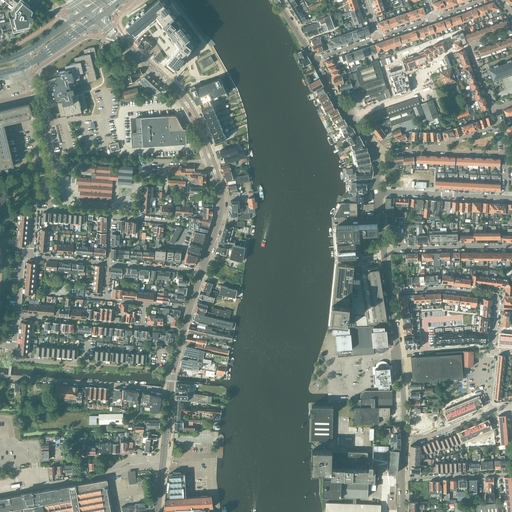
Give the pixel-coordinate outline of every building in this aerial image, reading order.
[(10,22),(12,32),(23,29),(23,27),(28,26),(32,10),(27,7),(29,5),(22,0),(18,0),(12,8),(10,10),(11,10),(11,9),(15,12),(14,17),(9,18),(9,17),(10,22)] [(154,0),(136,15),(124,24),(131,33),(136,40),(157,22),(178,49),(165,63),(175,72),(196,46),(164,6),(159,0),(154,0)] [(431,0),(432,3),(435,11),(436,12),(441,10),(440,9),(438,1),(437,0),(431,0)] [(442,0),(441,0),(438,1),(440,9),(446,8),(442,0)] [(287,5),(290,10),(298,5),(295,1),(287,5)] [(496,10),(499,9),(494,3),(493,2),(488,4),(491,12),(492,17),(498,15),(496,10)] [(357,4),(345,8),(347,12),(359,8),(357,4)] [(485,14),(491,12),(488,4),(486,5),(485,5),(483,5),(483,6),(485,14)] [(294,16),(301,12),(298,5),(290,10),(294,16)] [(480,16),(485,14),(483,6),(482,6),(481,6),(480,6),(479,7),(477,8),(480,16)] [(389,7),(377,11),(379,15),(388,12),(391,11),(389,7)] [(417,7),(418,9),(420,17),(422,16),(422,17),(425,16),(426,15),(423,7),(419,8),(419,7),(417,7)] [(472,10),(471,10),(474,18),(479,16),(476,8),(474,9),(473,9),(472,9),(472,10)] [(350,12),(352,18),(361,15),(359,9),(350,12)] [(415,19),(412,10),(412,9),(410,9),(410,11),(407,12),(410,20),(415,19)] [(418,9),(412,10),(415,19),(420,17),(418,9)] [(468,11),(465,12),(468,20),(474,18),(471,10),(470,10),(468,11)] [(294,16),(297,20),(304,16),(301,12),(294,16)] [(318,20),(321,27),(323,32),(335,28),(332,20),(342,17),(341,15),(340,12),(335,13),(330,15),(325,17),(318,19),(318,20)] [(406,13),(401,15),(404,23),(406,22),(407,22),(408,22),(408,21),(409,21),(406,13)] [(304,16),(297,20),(299,25),(304,22),(305,21),(306,22),(310,20),(307,14),(304,16)] [(460,14),(455,16),(458,24),(463,22),(460,14)] [(354,25),(359,23),(361,22),(364,21),(361,15),(352,18),(354,25)] [(401,15),(395,17),(398,25),(399,25),(401,24),(404,23),(401,15)] [(455,16),(450,18),(453,26),(458,24),(455,16)] [(395,17),(389,19),(392,27),(398,25),(395,17)] [(453,26),(450,18),(447,19),(445,19),(445,20),(444,20),(447,28),(453,26)] [(389,19),(384,21),(386,29),(387,28),(388,29),(389,28),(390,28),(392,27),(389,19)] [(444,20),(438,22),(441,30),(447,28),(444,20)] [(386,29),(384,21),(378,23),(381,31),(386,29)] [(321,27),(319,22),(301,28),(301,29),(303,32),(303,33),(307,31),(321,27)] [(360,29),(357,30),(360,38),(361,38),(362,38),(363,37),(366,36),(363,28),(361,22),(359,23),(360,29)] [(441,30),(438,22),(433,24),(436,32),(441,30)] [(432,24),(427,26),(431,35),(432,35),(432,33),(435,32),(432,24)] [(363,28),(366,36),(368,35),(369,35),(370,35),(370,34),(371,34),(369,26),(363,28)] [(422,28),(425,36),(428,35),(428,36),(431,35),(427,26),(422,28)] [(321,27),(307,31),(309,37),(323,32),(321,27)] [(420,38),(425,36),(422,28),(420,29),(419,29),(418,29),(417,30),(420,38)] [(360,38),(357,30),(351,32),(354,40),(360,38)] [(410,32),(413,40),(414,41),(415,41),(415,39),(419,38),(416,30),(415,30),(414,30),(413,31),(410,32)] [(351,32),(345,34),(348,42),(353,40),(351,32)] [(405,34),(407,42),(413,40),(410,32),(408,33),(407,33),(406,33),(405,34)] [(453,35),(452,36),(454,42),(453,42),(456,49),(463,47),(462,44),(467,42),(463,32),(456,34),(453,35)] [(321,40),(327,37),(326,34),(311,39),(312,42),(312,43),(312,44),(313,45),(321,43),(321,40)] [(327,42),(328,43),(329,48),(332,48),(334,48),(334,47),(336,46),(334,38),(330,39),(328,34),(326,34),(327,37),(328,38),(328,41),(330,40),(331,41),(327,42)] [(345,34),(339,36),(342,44),(348,42),(345,34)] [(399,36),(402,44),(407,42),(405,34),(402,35),(401,35),(400,35),(399,36)] [(339,36),(334,38),(336,46),(339,45),(340,45),(341,45),(341,44),(342,44),(339,36)] [(394,38),(393,38),(396,46),(402,44),(399,36),(396,37),(394,37),(394,38)] [(151,46),(151,45),(148,42),(143,38),(141,41),(140,40),(139,42),(140,43),(138,46),(141,49),(144,53),(148,48),(150,50),(152,47),(151,46)] [(389,39),(386,40),(389,48),(396,46),(393,38),(391,39),(390,39),(389,39)] [(383,41),(381,42),(383,50),(389,48),(386,40),(386,41),(385,40),(384,41),(383,41)] [(444,41),(439,43),(442,52),(447,51),(444,41)] [(383,50),(381,42),(378,43),(377,43),(376,43),(376,44),(375,44),(378,52),(383,50)] [(322,51),(326,50),(323,43),(314,46),(315,50),(316,50),(317,53),(321,52),(322,51)] [(439,43),(434,45),(434,46),(437,54),(442,52),(439,43)] [(370,46),(368,47),(371,55),(376,53),(373,45),(372,45),(370,46)] [(434,46),(429,48),(429,50),(432,58),(438,56),(437,54),(434,46)] [(47,80),(47,81),(48,85),(50,96),(52,102),(57,101),(57,103),(59,102),(59,106),(58,106),(61,117),(66,115),(87,110),(84,94),(73,96),(72,93),(75,93),(74,88),(71,88),(71,86),(97,80),(93,63),(92,59),(96,58),(97,58),(94,47),(83,50),(85,55),(74,57),(75,63),(65,65),(66,70),(56,73),(57,78),(47,80)] [(368,47),(362,49),(365,57),(371,55),(368,47)] [(109,57),(112,61),(123,52),(119,49),(109,57)] [(362,49),(356,51),(359,59),(365,57),(362,49)] [(298,53),(301,58),(299,59),(301,64),(302,63),(304,67),(311,63),(304,50),(298,53)] [(429,50),(424,52),(424,53),(427,61),(433,59),(432,58),(429,50)] [(160,51),(154,58),(158,62),(164,57),(160,51)] [(356,51),(351,53),(354,61),(359,59),(356,51)] [(354,61),(351,53),(348,54),(348,53),(346,54),(345,55),(348,63),(354,61)] [(424,53),(419,55),(423,65),(428,63),(427,61),(424,53)] [(120,62),(122,63),(128,57),(125,54),(117,63),(118,64),(120,62)] [(419,55),(414,57),(417,66),(423,65),(419,55)] [(208,58),(201,62),(204,68),(211,64),(212,64),(214,62),(211,56),(208,58)] [(128,57),(122,63),(124,65),(122,67),(125,69),(126,67),(125,66),(131,60),(128,57)] [(414,57),(408,59),(412,68),(417,66),(414,57)] [(341,62),(340,59),(334,61),(333,58),(325,61),(325,62),(325,63),(326,64),(326,65),(327,65),(327,66),(341,62)] [(408,59),(403,61),(406,71),(412,68),(408,59)] [(511,61),(511,59),(507,61),(508,63),(498,66),(497,64),(493,66),(494,68),(490,70),(494,81),(511,74),(511,61)] [(352,73),(357,87),(358,91),(362,90),(365,100),(377,97),(381,94),(384,92),(384,90),(387,89),(383,77),(377,60),(368,65),(362,66),(356,68),(356,69),(357,71),(357,72),(352,73)] [(112,61),(107,65),(108,66),(112,69),(116,64),(112,61)] [(218,66),(207,71),(210,76),(221,71),(218,66)] [(456,82),(452,68),(440,73),(445,86),(456,82)] [(134,77),(143,75),(140,69),(126,73),(129,83),(135,81),(134,77)] [(402,70),(389,75),(394,89),(393,89),(396,95),(399,94),(407,91),(405,86),(407,85),(404,78),(405,77),(403,71),(403,72),(402,70)] [(316,71),(313,72),(317,79),(309,83),(309,84),(313,91),(324,86),(320,78),(316,71)] [(354,88),(357,87),(352,73),(348,75),(350,81),(344,83),(342,77),(344,76),(344,75),(334,78),(333,80),(335,85),(336,86),(337,85),(337,86),(339,91),(341,91),(352,87),(353,88),(354,87),(354,88)] [(143,80),(140,82),(144,86),(147,83),(152,78),(148,75),(141,79),(143,80)] [(147,83),(144,86),(148,89),(150,87),(155,82),(152,78),(147,83)] [(220,78),(191,90),(197,104),(200,102),(202,107),(211,103),(209,98),(226,92),(220,78)] [(150,87),(148,89),(152,92),(154,90),(159,85),(155,82),(150,87)] [(154,90),(152,92),(154,94),(157,93),(164,89),(159,85),(154,90)] [(140,98),(139,95),(137,88),(125,91),(124,87),(119,89),(122,100),(135,96),(136,99),(140,98)] [(316,90),(320,97),(326,94),(322,87),(316,90)] [(352,87),(341,91),(342,96),(350,93),(351,94),(358,92),(358,91),(357,87),(354,88),(354,87),(353,88),(352,87)] [(382,94),(377,99),(379,101),(390,97),(387,89),(384,90),(385,92),(381,94),(382,94)] [(480,92),(473,95),(474,98),(472,99),(473,101),(482,98),(481,95),(482,94),(481,93),(480,93),(480,92)] [(318,98),(320,101),(321,102),(329,98),(328,97),(326,93),(326,94),(320,97),(318,98)] [(418,97),(386,108),(389,115),(412,108),(419,126),(427,123),(420,105),(418,97)] [(477,100),(479,106),(486,103),(486,101),(486,100),(485,99),(484,98),(477,100)] [(323,105),(325,109),(333,105),(331,100),(322,105),(323,105)] [(428,121),(429,126),(439,123),(437,117),(439,117),(432,100),(421,104),(427,121),(428,121)] [(202,107),(201,107),(203,113),(214,108),(212,103),(211,103),(202,107)] [(486,103),(479,106),(481,111),(488,108),(488,107),(488,105),(487,105),(486,103)] [(0,165),(1,168),(2,168),(13,166),(14,165),(4,124),(31,117),(31,112),(31,111),(32,111),(29,104),(0,110),(0,165)] [(329,113),(331,117),(332,117),(336,114),(339,113),(340,112),(337,108),(335,109),(333,105),(325,109),(324,109),(327,114),(329,113)] [(214,108),(203,113),(205,117),(206,117),(216,113),(214,108)] [(384,120),(388,127),(400,122),(404,132),(418,127),(411,108),(389,116),(390,119),(384,120)] [(468,110),(459,113),(456,115),(458,119),(469,114),(468,110)] [(483,114),(484,118),(485,118),(487,126),(490,125),(490,126),(492,125),(493,124),(491,117),(487,118),(487,115),(488,115),(487,112),(483,114)] [(216,113),(206,117),(208,122),(218,118),(216,113)] [(331,117),(333,121),(333,122),(342,117),(341,117),(339,113),(336,114),(332,117),(331,117)] [(131,132),(136,131),(137,132),(131,133),(132,147),(132,148),(158,146),(172,145),(176,145),(187,144),(186,129),(183,129),(177,117),(176,116),(174,116),(136,118),(136,119),(130,119),(131,132)] [(218,118),(208,122),(210,128),(220,123),(218,118)] [(336,123),(338,127),(339,128),(347,123),(344,119),(336,123)] [(478,121),(472,123),(475,131),(481,129),(478,121)] [(374,132),(380,127),(385,124),(384,122),(382,124),(381,124),(379,125),(378,124),(376,124),(371,128),(372,128),(372,129),(372,130),(373,130),(374,132)] [(220,123),(210,128),(212,132),(222,128),(220,123)] [(472,123),(467,125),(469,132),(475,131),(472,123)] [(344,132),(343,133),(346,137),(355,132),(353,128),(351,128),(350,125),(341,130),(342,130),(343,129),(344,132)] [(469,132),(467,125),(461,127),(463,134),(469,132)] [(376,134),(377,136),(388,128),(387,126),(385,128),(384,128),(382,129),(380,127),(374,132),(375,132),(375,133),(375,134),(376,134)] [(413,130),(412,131),(411,132),(412,132),(411,140),(417,140),(417,137),(420,137),(420,132),(421,132),(421,126),(419,127),(419,128),(418,129),(418,132),(413,132),(413,130)] [(447,130),(449,138),(452,138),(454,138),(454,137),(455,137),(452,128),(451,129),(451,126),(446,127),(447,130)] [(462,135),(459,127),(453,129),(456,137),(462,135)] [(212,132),(214,138),(224,133),(222,128),(212,132)] [(388,128),(377,136),(379,138),(379,139),(380,139),(380,140),(386,135),(385,133),(390,129),(388,128)] [(393,135),(393,136),(394,136),(394,137),(402,134),(400,129),(392,131),(393,134),(393,135)] [(411,132),(412,131),(397,136),(397,137),(398,138),(398,139),(399,141),(407,139),(406,138),(409,137),(409,139),(411,140),(412,132),(411,132)] [(429,133),(421,132),(420,132),(420,137),(423,137),(423,140),(429,141),(429,133)] [(224,133),(214,138),(216,143),(227,138),(224,133)] [(351,145),(362,139),(359,135),(357,136),(356,133),(347,138),(348,138),(349,140),(349,141),(350,143),(350,144),(351,144),(351,145)] [(353,151),(355,150),(365,147),(364,145),(362,139),(351,145),(350,146),(351,145),(354,150),(352,151),(353,151)] [(110,144),(111,152),(120,150),(118,142),(110,144)] [(236,144),(217,151),(220,158),(224,157),(226,163),(245,156),(243,150),(239,152),(236,144)] [(355,150),(353,151),(355,150),(358,166),(356,167),(371,164),(371,163),(370,159),(371,158),(370,154),(369,154),(369,152),(368,152),(367,147),(365,147),(355,150)] [(404,165),(404,164),(403,158),(403,156),(389,158),(386,158),(385,158),(386,159),(386,164),(386,165),(387,167),(398,168),(404,167),(404,166),(404,165)] [(412,168),(413,168),(414,168),(414,163),(413,157),(403,158),(404,164),(411,163),(412,168)] [(68,170),(78,171),(95,172),(96,164),(69,162),(68,170)] [(223,174),(231,171),(232,171),(230,166),(231,165),(231,166),(235,165),(234,162),(228,164),(228,165),(221,167),(222,171),(221,171),(222,174),(223,174)] [(110,173),(110,167),(97,166),(96,173),(92,173),(91,178),(77,177),(76,184),(79,184),(78,191),(80,191),(80,198),(83,198),(82,208),(107,209),(108,209),(107,209),(108,200),(111,200),(112,193),(112,187),(112,186),(113,180),(121,180),(128,181),(129,174),(129,166),(120,165),(119,174),(110,173)] [(198,175),(199,176),(199,175),(201,175),(207,175),(207,171),(201,171),(201,172),(193,171),(181,171),(181,168),(182,166),(179,166),(168,165),(168,173),(185,174),(187,174),(193,174),(198,175)] [(359,167),(357,168),(357,167),(346,168),(347,173),(348,173),(348,179),(372,178),(373,171),(374,165),(368,165),(368,167),(359,167)] [(231,171),(223,174),(223,175),(223,177),(224,177),(225,182),(233,179),(231,171)] [(248,174),(236,176),(237,178),(238,183),(240,183),(249,181),(248,174)] [(194,184),(199,184),(199,176),(198,175),(196,175),(190,175),(189,179),(193,180),(193,183),(194,183),(194,184)] [(399,189),(400,180),(402,181),(402,177),(391,177),(391,180),(389,180),(388,188),(399,189)] [(146,186),(145,186),(145,191),(153,192),(154,187),(155,187),(155,183),(147,182),(146,186)] [(351,189),(349,191),(349,193),(365,193),(367,192),(366,183),(351,184),(351,189)] [(4,190),(0,190),(0,221),(2,222),(12,219),(4,190)] [(358,193),(358,196),(353,196),(353,202),(358,202),(358,203),(368,203),(368,196),(366,196),(365,193),(358,193)] [(231,207),(230,210),(233,210),(233,209),(237,209),(237,210),(240,210),(240,211),(243,211),(243,213),(250,213),(254,213),(255,207),(257,207),(257,202),(255,203),(254,198),(250,198),(248,198),(249,205),(240,205),(240,202),(239,201),(237,201),(236,202),(235,202),(234,201),(231,201),(230,202),(230,206),(231,207)] [(394,198),(386,198),(385,210),(393,210),(394,205),(394,198)] [(438,215),(439,210),(437,209),(436,209),(436,201),(431,200),(430,210),(433,210),(433,215),(435,215),(438,215)] [(446,215),(450,216),(450,201),(445,201),(442,201),(437,201),(437,209),(439,210),(442,210),(447,210),(446,215)] [(357,202),(345,203),(341,203),(336,215),(357,215),(357,203),(357,202)] [(152,207),(144,207),(143,212),(148,212),(147,216),(151,216),(152,207)] [(236,217),(236,218),(236,219),(250,219),(250,213),(243,213),(243,211),(240,211),(240,210),(237,210),(237,209),(233,209),(233,210),(230,210),(230,212),(229,212),(229,213),(228,213),(228,215),(229,216),(229,217),(236,217)] [(194,210),(193,218),(200,218),(201,219),(202,217),(200,216),(200,215),(203,215),(203,218),(212,218),(212,213),(203,212),(200,212),(196,212),(196,211),(195,211),(194,210)] [(20,214),(17,245),(27,246),(30,215),(31,212),(16,211),(16,214),(20,214)] [(79,215),(79,223),(84,224),(84,221),(87,222),(88,215),(79,215)] [(193,218),(190,217),(188,227),(203,231),(208,232),(212,219),(212,218),(208,218),(208,219),(202,217),(201,219),(200,218),(193,218)] [(389,222),(389,225),(396,225),(396,222),(396,221),(398,221),(398,220),(401,220),(401,222),(405,222),(405,218),(401,218),(399,218),(399,217),(395,217),(393,217),(387,217),(387,222),(389,222)] [(154,224),(154,232),(157,232),(163,233),(163,227),(163,224),(154,224)] [(355,238),(357,238),(360,237),(359,233),(378,232),(377,224),(359,225),(336,226),(339,257),(356,256),(355,238)] [(422,243),(422,233),(422,228),(422,224),(408,224),(409,228),(416,227),(416,228),(419,228),(420,233),(420,236),(417,236),(417,243),(422,243)] [(222,235),(220,241),(233,244),(234,240),(232,240),(233,239),(231,239),(234,227),(225,225),(223,231),(222,235)] [(178,227),(177,227),(169,241),(171,242),(174,244),(178,236),(180,232),(183,228),(178,227)] [(207,234),(194,230),(184,257),(184,262),(197,263),(207,234)] [(104,243),(104,248),(106,248),(106,243),(106,238),(97,238),(97,243),(104,243)] [(233,245),(225,243),(225,244),(219,243),(216,251),(221,252),(220,254),(226,255),(228,249),(232,250),(233,245)] [(49,246),(41,245),(40,251),(47,251),(47,253),(51,254),(51,251),(49,251),(49,250),(52,251),(53,247),(49,246)] [(233,245),(232,250),(230,258),(242,261),(245,247),(233,245)] [(76,254),(82,254),(83,246),(80,246),(77,246),(76,249),(75,249),(74,253),(76,253),(76,254)] [(155,260),(165,261),(166,249),(158,249),(157,250),(155,250),(155,260)] [(181,262),(182,251),(176,250),(176,249),(174,249),(174,250),(168,250),(167,261),(181,262)] [(30,294),(32,294),(33,294),(36,263),(44,264),(44,261),(29,260),(29,262),(26,262),(23,293),(28,294),(30,294)] [(331,325),(348,327),(375,327),(384,327),(385,327),(385,326),(380,326),(380,325),(387,324),(379,269),(378,269),(378,267),(365,269),(365,271),(359,272),(358,266),(354,267),(354,264),(338,262),(332,323),(331,325)] [(128,276),(131,276),(132,269),(127,268),(123,268),(123,271),(126,272),(126,276),(128,276)] [(176,285),(188,286),(188,285),(189,285),(190,280),(183,279),(183,274),(178,273),(177,278),(179,279),(178,283),(177,283),(177,284),(176,284),(176,285)] [(214,284),(204,281),(201,290),(211,292),(214,284)] [(237,290),(221,285),(219,294),(236,298),(237,290)] [(178,286),(177,294),(186,295),(188,287),(178,286)] [(222,299),(223,295),(215,293),(215,294),(201,290),(198,297),(204,299),(203,302),(208,303),(208,301),(213,302),(214,298),(222,299)] [(194,312),(194,313),(199,314),(199,313),(204,315),(204,314),(229,320),(231,312),(212,308),(211,312),(206,311),(208,306),(197,302),(197,303),(197,304),(196,305),(196,306),(196,307),(195,309),(195,308),(195,309),(194,312)] [(66,309),(60,308),(59,316),(69,317),(69,309),(66,309)] [(192,319),(204,322),(216,325),(231,329),(233,322),(206,315),(194,313),(194,314),(192,315),(191,318),(192,319)] [(164,314),(163,317),(164,317),(164,318),(168,319),(170,319),(169,322),(172,322),(171,326),(176,327),(179,317),(174,316),(169,315),(166,315),(164,314)] [(21,322),(18,353),(28,354),(31,323),(38,324),(39,321),(24,320),(24,322),(21,322)] [(215,331),(216,331),(222,332),(223,330),(212,328),(208,327),(208,324),(198,322),(197,327),(215,331)] [(68,324),(59,323),(59,326),(62,327),(62,331),(65,331),(65,334),(68,334),(68,333),(68,324)] [(201,334),(208,335),(209,330),(189,325),(189,328),(189,329),(188,332),(188,333),(192,333),(195,332),(201,334)] [(375,327),(348,327),(336,327),(336,328),(333,328),(333,334),(336,333),(336,334),(337,356),(341,355),(341,356),(374,353),(378,350),(380,351),(382,351),(384,349),(385,348),(385,345),(387,345),(388,345),(388,344),(387,338),(387,337),(387,331),(387,330),(386,330),(385,330),(384,328),(384,327),(375,327)] [(125,334),(125,338),(124,344),(128,344),(128,337),(127,337),(128,334),(133,335),(133,330),(125,329),(125,334)] [(152,337),(160,338),(161,339),(162,340),(162,333),(161,333),(161,332),(153,332),(152,337)] [(166,334),(164,343),(172,345),(173,338),(174,338),(174,334),(174,333),(173,333),(167,333),(166,334)] [(194,337),(187,336),(186,340),(196,342),(196,344),(195,348),(228,356),(229,350),(227,350),(227,348),(230,348),(231,345),(217,342),(217,343),(207,340),(207,337),(194,334),(194,337)] [(488,335),(473,334),(474,343),(478,343),(480,344),(481,344),(482,344),(487,344),(488,335)] [(414,335),(404,336),(404,341),(405,344),(406,348),(411,348),(414,348),(420,347),(419,338),(415,339),(414,338),(414,336),(414,335)] [(198,361),(225,365),(227,366),(229,356),(186,347),(183,355),(198,358),(198,361)] [(463,351),(461,351),(461,366),(464,366),(472,366),(473,350),(463,351)] [(464,370),(464,366),(461,366),(461,351),(436,353),(436,355),(411,357),(413,381),(463,378),(462,370),(464,370)] [(496,398),(502,399),(506,355),(499,354),(496,398)] [(214,372),(225,373),(226,367),(225,367),(225,365),(217,364),(188,359),(188,360),(182,359),(182,360),(181,367),(180,367),(198,370),(203,371),(203,369),(205,370),(214,372)] [(378,386),(378,387),(379,387),(389,386),(390,386),(389,385),(389,383),(390,383),(391,383),(391,382),(390,376),(391,376),(390,375),(390,368),(390,367),(389,368),(387,368),(387,366),(385,364),(383,363),(381,363),(379,365),(378,366),(377,369),(376,369),(375,369),(375,370),(375,376),(375,377),(376,383),(376,384),(377,384),(378,384),(378,386)] [(175,392),(176,392),(189,393),(189,388),(191,388),(191,386),(190,386),(190,384),(176,383),(175,392)] [(83,395),(83,388),(78,388),(78,386),(56,385),(56,389),(54,389),(53,392),(56,392),(55,397),(62,397),(62,400),(69,400),(69,402),(73,402),(73,401),(82,401),(82,399),(82,395),(83,395)] [(150,401),(151,394),(143,392),(141,404),(141,406),(146,407),(147,404),(147,402),(149,401),(150,401)] [(189,400),(188,400),(211,403),(212,396),(203,395),(189,393),(189,400)] [(161,397),(154,395),(154,397),(153,406),(157,406),(157,407),(161,407),(162,398),(161,397)] [(361,407),(392,407),(392,398),(361,398),(361,401),(361,407)] [(478,398),(473,400),(477,408),(481,406),(478,398)] [(473,400),(468,402),(472,410),(477,408),(473,400)] [(468,402),(464,404),(467,412),(472,410),(468,402)] [(161,409),(161,407),(157,407),(157,406),(153,406),(153,405),(147,404),(146,407),(149,407),(150,407),(150,408),(149,408),(149,412),(160,412),(161,411),(161,410),(161,409)] [(464,404),(459,406),(462,414),(467,412),(464,404)] [(311,405),(311,440),(332,440),(333,411),(333,406),(311,405)] [(459,406),(454,408),(458,416),(462,414),(459,406)] [(361,407),(361,423),(379,423),(379,422),(389,422),(389,415),(392,415),(392,407),(361,407)] [(454,408),(450,409),(453,418),(458,416),(454,408)] [(450,409),(445,412),(448,420),(453,418),(450,409)] [(439,426),(439,416),(421,415),(420,413),(411,413),(411,418),(413,423),(415,422),(418,422),(418,425),(414,425),(412,426),(412,432),(415,432),(415,433),(421,432),(419,432),(423,430),(424,430),(431,428),(429,428),(439,426)] [(89,416),(89,424),(96,424),(96,417),(99,417),(99,424),(123,424),(123,414),(99,414),(99,416),(89,416)] [(174,430),(194,431),(194,428),(183,427),(183,422),(174,422),(174,430)] [(479,424),(474,426),(477,433),(482,431),(479,424)] [(474,426),(469,428),(472,435),(477,433),(474,426)] [(464,431),(459,433),(462,440),(467,437),(464,431)] [(142,442),(146,443),(145,446),(144,445),(144,447),(145,447),(145,451),(143,451),(152,451),(154,440),(156,440),(157,435),(151,434),(151,433),(148,432),(148,433),(143,433),(143,438),(142,442)] [(400,432),(385,433),(385,434),(385,435),(385,436),(385,438),(386,438),(387,438),(391,438),(390,439),(390,442),(391,443),(394,443),(394,450),(400,450),(400,448),(400,443),(400,438),(400,432)] [(453,435),(449,437),(452,445),(454,444),(455,446),(457,446),(453,435)] [(444,439),(440,441),(443,446),(442,446),(443,449),(446,448),(447,450),(449,449),(444,439)] [(435,440),(431,442),(434,450),(437,449),(438,451),(439,450),(435,440)] [(431,454),(427,443),(422,445),(426,453),(428,452),(429,454),(431,454)] [(420,453),(420,446),(410,445),(410,464),(420,464),(420,457),(424,457),(424,454),(420,453)] [(353,496),(353,503),(356,504),(356,497),(368,497),(368,489),(370,489),(371,484),(375,484),(375,479),(375,472),(375,470),(376,470),(377,467),(373,466),(373,464),(369,464),(369,466),(369,463),(369,457),(367,457),(368,452),(336,451),(332,451),(332,450),(312,450),(312,458),(311,458),(311,465),(311,473),(323,473),(323,480),(322,492),(322,495),(353,496)] [(391,450),(390,461),(389,472),(397,473),(398,462),(399,451),(391,450)] [(181,474),(181,471),(177,471),(173,471),(173,474),(169,474),(168,474),(167,480),(167,481),(166,489),(166,490),(165,498),(164,509),(164,511),(203,511),(203,510),(206,510),(206,509),(208,509),(209,508),(208,496),(207,496),(186,497),(185,474),(181,474)] [(493,477),(485,478),(486,493),(494,492),(493,485),(495,485),(495,483),(493,484),(493,477)] [(110,511),(106,487),(106,486),(107,485),(107,484),(106,480),(106,479),(105,479),(39,491),(37,491),(32,492),(30,492),(30,493),(28,493),(27,492),(26,493),(26,494),(25,494),(24,493),(22,493),(23,494),(20,494),(20,495),(0,498),(0,511),(110,511)] [(464,479),(458,479),(458,487),(467,487),(467,479),(464,479)] [(449,503),(449,480),(443,480),(443,481),(441,481),(441,483),(442,484),(443,484),(444,493),(446,493),(447,503),(449,503)] [(427,483),(427,489),(435,489),(435,481),(429,481),(430,483),(427,483)] [(467,489),(464,489),(464,490),(464,492),(457,491),(457,496),(457,499),(467,499),(467,492),(467,489)] [(380,511),(381,505),(356,504),(353,503),(326,502),(325,511),(380,511)] [(462,511),(461,503),(454,504),(454,511),(462,511)] [(475,505),(476,511),(498,511),(497,503),(475,505)]
